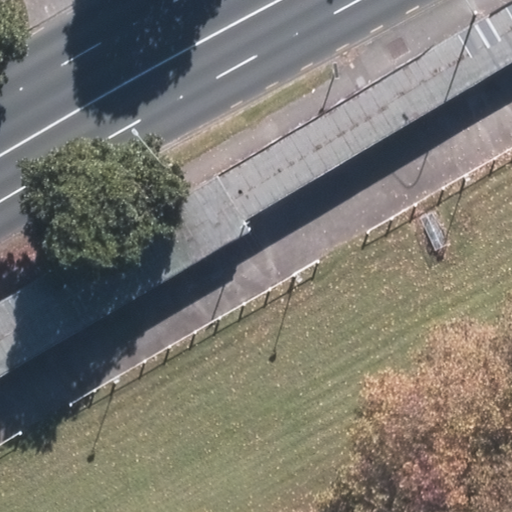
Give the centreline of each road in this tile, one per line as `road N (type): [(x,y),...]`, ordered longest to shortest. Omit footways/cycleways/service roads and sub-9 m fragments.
road 1 (unknown): [(0,416),(511,115)]
road 2 (primary): [(0,156),(263,0)]
